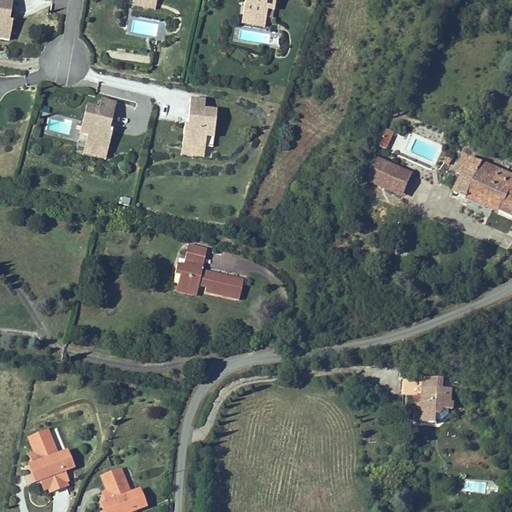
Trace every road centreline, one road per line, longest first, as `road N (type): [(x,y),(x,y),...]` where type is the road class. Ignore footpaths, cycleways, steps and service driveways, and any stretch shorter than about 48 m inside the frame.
road 1 (unclassified): [(173,511),(178,442),(193,395),(213,374),(393,331),(478,300),(511,277)]
road 2 (unknown): [(0,333),(107,360),(213,374)]
road 3 (unknown): [(64,64),(143,91),(148,106),(139,140)]
